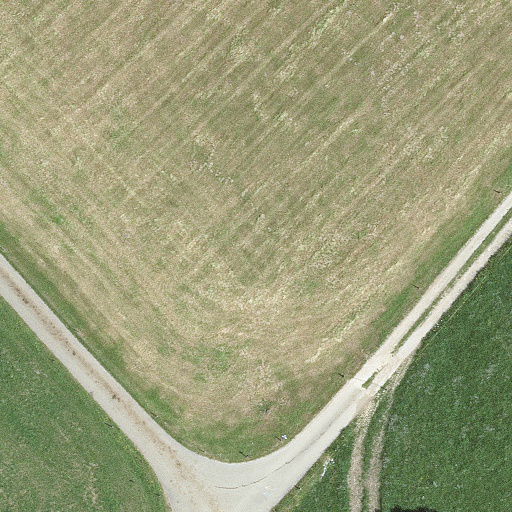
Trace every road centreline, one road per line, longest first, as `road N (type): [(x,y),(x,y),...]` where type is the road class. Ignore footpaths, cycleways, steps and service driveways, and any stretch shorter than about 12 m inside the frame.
road 1 (track): [(511,211),(250,511)]
road 2 (track): [(241,511),(0,260)]
